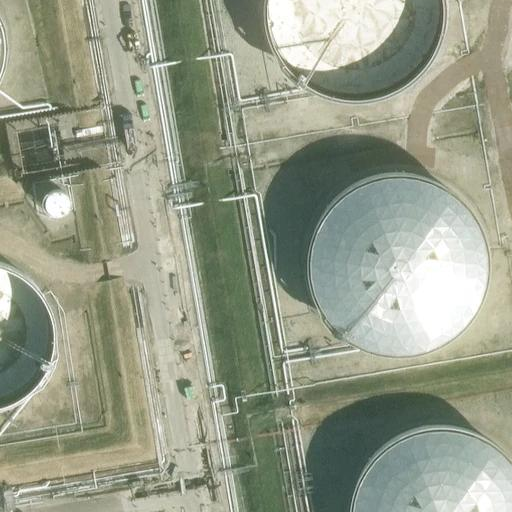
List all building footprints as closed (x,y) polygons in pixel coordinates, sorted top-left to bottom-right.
[(441,13),(442,3),(441,0),(253,0),(254,8),(255,18),(257,28),(260,38),(264,47),(270,55),(275,63),(282,71),(290,77),(298,83),(307,88),(316,92),(326,94),(335,96),(345,97),(355,97),(365,95),(375,93),(384,90),(393,85),(402,80),(410,74),(417,67),(423,59),(429,51),(433,42),(437,33),(440,23),(441,13)] [(61,170),(54,114),(9,120),(15,173),(16,176),(61,170)] [(488,266),(489,256),(488,246),(487,236),(484,227),(481,217),(476,209),(471,200),(464,193),(457,186),(450,179),(441,174),(432,169),(423,166),(414,163),(404,162),(394,161),(384,162),(374,163),(364,166),(355,169),(346,174),(338,179),(330,186),(323,193),(317,200),(312,209),(307,217),(304,227),(301,236),(300,246),(299,256),(300,266),(301,276),(304,285),(307,294),(312,303),(317,312),(323,319),(330,326),(338,332),(346,338),(355,342),(365,346),(374,348),(384,350),(394,351),(404,350),(414,348),(423,346),(432,342),(441,338),(450,332),(457,326),(464,319),(471,311),(476,303),(481,294),(484,285),(487,276),(488,266)] [(65,187),(43,190),(45,211),(68,207),(65,187)] [(53,328),(53,326),(51,312),(47,298),(41,285),(31,273),(20,264),(10,258),(4,256),(0,254),(0,398),(7,396),(18,390),(31,380),(39,370),(44,362),(47,356),(51,342),(53,328)] [(511,511),(511,447),(508,443),(501,436),(492,429),(483,424),(474,420),(464,416),(454,414),(444,413),(433,413),(423,414),(413,416),(403,419),(393,424),(384,429),(376,435),(368,443),(362,451),(356,459),(351,468),(347,478),(344,488),(342,498),(342,509),(342,511),(511,511)]
